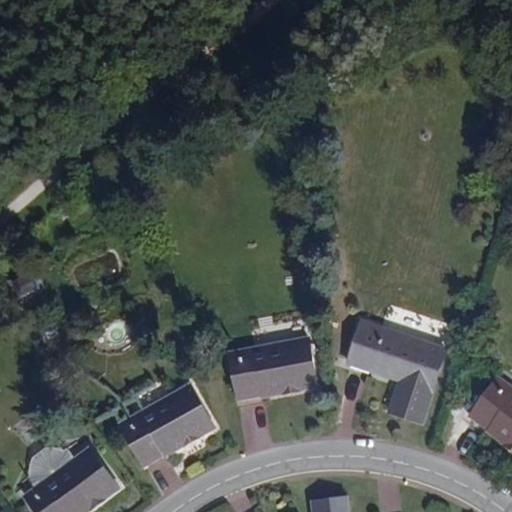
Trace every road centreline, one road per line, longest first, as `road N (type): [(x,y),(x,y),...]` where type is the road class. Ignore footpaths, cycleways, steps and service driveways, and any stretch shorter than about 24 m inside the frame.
road 1 (track): [(0,212),(262,0)]
road 2 (residential): [(179,511),(255,466),(405,467),(489,511)]
